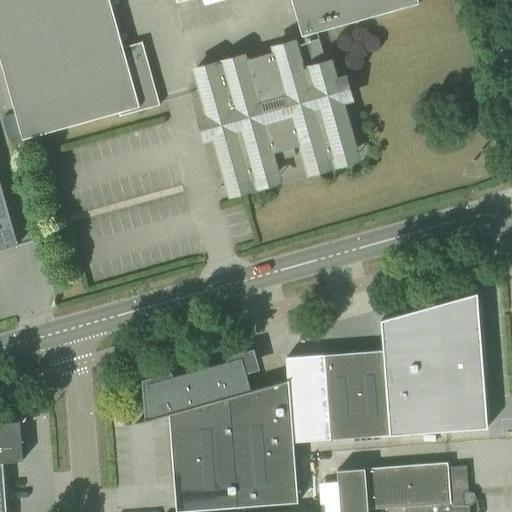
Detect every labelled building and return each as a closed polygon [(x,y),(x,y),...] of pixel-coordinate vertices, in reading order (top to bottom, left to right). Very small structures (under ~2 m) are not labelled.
[(109,0),(0,0),(0,60),(17,120),(22,139),(118,112),(120,112),(109,73),(128,68),(128,66),(147,61),(142,42),(122,47),(109,0)] [(291,0),(301,36),(317,32),(418,3),(417,0),(291,0)] [(350,131),(340,98),(347,96),(343,82),(336,84),(330,61),(325,62),(319,40),(296,46),(294,39),(270,46),(272,52),(248,59),(245,53),(192,68),(204,114),(200,115),(206,135),(213,134),(228,188),(277,174),(271,153),(279,151),(282,159),(295,156),(292,147),(301,145),(307,165),(308,165),(308,164),(337,156),(340,155),(343,152),(345,151),(347,149),(349,145),(349,144),(350,142),(350,140),(350,138),(350,137),(350,135),(350,133),(350,131)] [(0,249),(17,245),(0,184),(0,249)] [(325,354),(323,355),(330,439),(487,427),(484,381),(477,293),(396,315),(380,320),(382,350),(325,354)] [(241,357),(146,384),(148,411),(149,419),(153,417),(153,419),(168,415),(176,511),(297,502),(293,442),(330,439),(323,355),(323,354),(285,357),(287,380),(250,390),(241,357)] [(6,511),(2,462),(22,461),(19,421),(0,422),(0,511),(6,511)] [(364,468),(336,471),(339,511),(367,511),(368,509),(410,506),(410,511),(469,511),(469,505),(464,505),(463,492),(468,492),(466,466),(447,467),(446,462),(364,468)]
